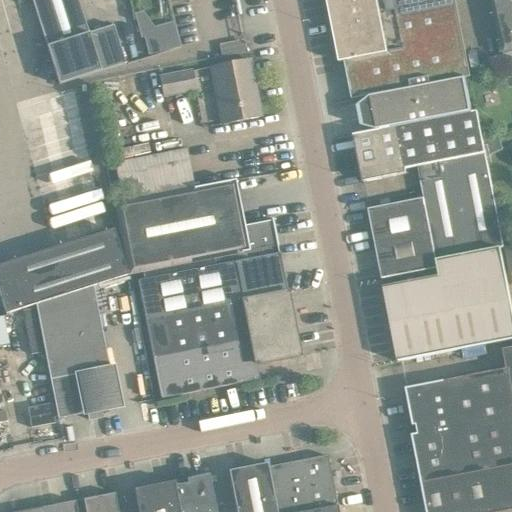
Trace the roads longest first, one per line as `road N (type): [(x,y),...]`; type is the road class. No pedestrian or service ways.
road 1 (unclassified): [(361,407),(289,0)]
road 2 (unclassified): [(0,475),(361,407)]
